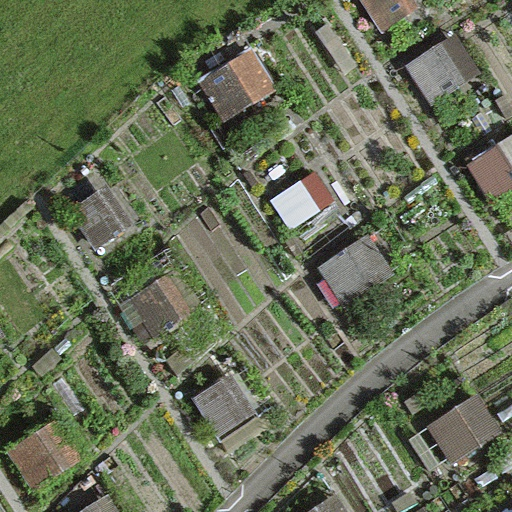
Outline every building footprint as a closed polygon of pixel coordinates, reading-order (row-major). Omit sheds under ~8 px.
[(356,0),(385,43),(418,21),(403,0),(356,0)] [(479,78),(453,39),(407,69),(433,108),(479,78)] [(252,51),(200,85),(226,125),(278,91),(252,51)] [(511,141),(465,172),(489,208),(511,192),(511,141)] [(315,176),(273,204),(291,232),(334,204),(315,176)] [(69,213),(95,252),(132,228),(107,189),(69,213)] [(368,238),(318,271),(345,311),(394,279),(368,238)] [(130,303),(155,342),(205,310),(179,270),(130,303)] [(194,402),(218,439),(256,414),(232,378),(194,402)] [(477,397),(427,430),(453,470),(503,437),(477,397)] [(8,455),(33,494),(85,460),(59,422),(8,455)] [(348,511),(338,496),(314,511),(348,511)] [(118,511),(108,497),(84,511),(118,511)]
